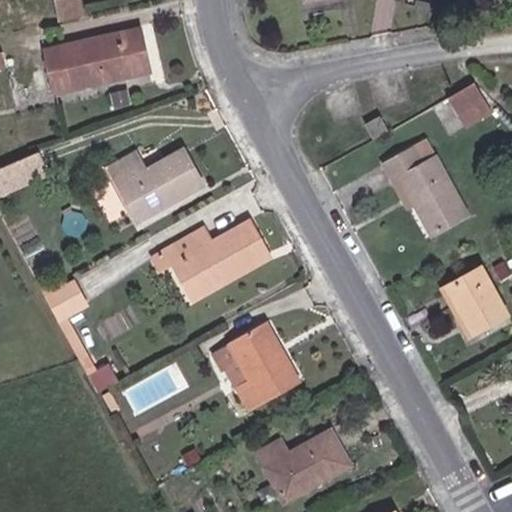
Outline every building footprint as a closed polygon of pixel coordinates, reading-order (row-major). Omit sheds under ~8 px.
[(55,0),(60,21),(85,15),(81,0),(72,1),(72,0),(55,0)] [(55,93),(150,71),(140,29),(46,49),(55,93)] [(485,100),(473,82),(447,96),(459,116),(485,100)] [(374,138),(387,131),(380,116),(367,125),(374,138)] [(384,164),(393,180),(400,177),(415,204),(431,234),(469,214),(436,157),(423,164),(414,147),(384,164)] [(146,170),(136,151),(108,168),(137,221),(204,184),(183,148),(146,170)] [(0,161),(0,184),(45,170),(38,149),(0,161)] [(400,177),(393,180),(408,208),(415,204),(400,177)] [(228,280),(226,276),(224,271),(230,267),(232,273),(269,252),(251,219),(212,242),(205,227),(167,249),(195,299),(228,280)] [(448,286),(473,334),(508,314),(482,266),(448,286)] [(224,271),(226,276),(232,273),(230,267),(224,271)] [(44,295),(58,320),(87,304),(74,279),(44,295)] [(468,336),(473,334),(448,286),(443,289),(468,336)] [(276,356),(284,352),(266,320),(260,325),(276,356)] [(250,378),(236,386),(235,387),(249,411),(300,382),(284,352),(276,356),(260,325),(230,342),(250,378)] [(226,368),(236,386),(250,378),(230,342),(213,353),(223,370),(226,368)] [(98,388),(116,377),(109,364),(90,373),(98,388)] [(108,386),(100,390),(114,413),(121,409),(108,386)] [(285,502),(352,464),(333,428),(289,452),(282,439),(258,452),(285,502)]
